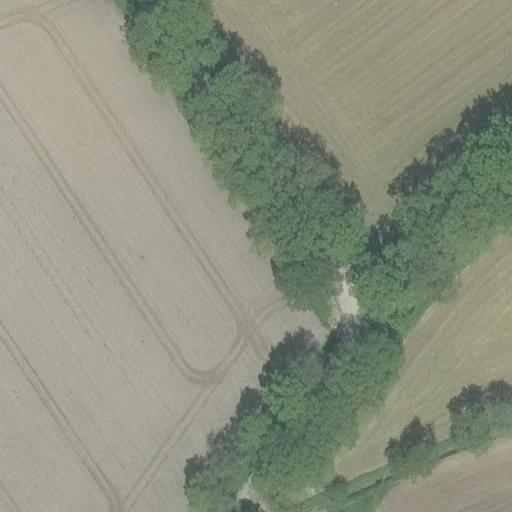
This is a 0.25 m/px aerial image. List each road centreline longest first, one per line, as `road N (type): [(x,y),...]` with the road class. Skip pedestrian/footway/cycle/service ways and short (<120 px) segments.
road 1 (unclassified): [(376,270),(342,265),(310,242),(143,0)]
road 2 (track): [(255,491),(348,362),(376,270)]
road 3 (unclassified): [(376,270),(410,261),(511,186)]
